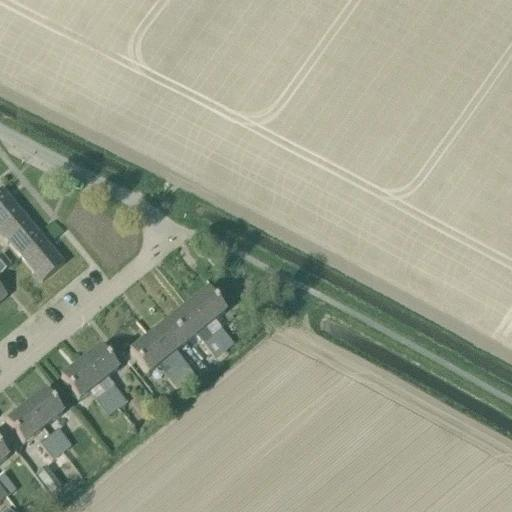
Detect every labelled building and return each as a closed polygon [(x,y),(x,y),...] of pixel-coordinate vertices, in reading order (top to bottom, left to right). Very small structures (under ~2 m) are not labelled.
[(0,192),(0,236),(21,218),(0,193),(0,192)] [(43,244),(21,218),(0,236),(0,237),(21,262),(43,244)] [(63,268),(43,244),(21,262),(41,286),(63,268)] [(0,275),(10,267),(2,258),(0,259),(0,275)] [(206,294),(186,310),(211,340),(219,333),(213,325),(224,316),(206,294)] [(186,310),(167,325),(185,347),(195,339),(202,347),(211,340),(186,310)] [(167,325),(147,341),(172,371),(181,364),(174,356),(185,347),(167,325)] [(219,333),(211,340),(224,356),(232,349),(219,333)] [(211,340),(202,347),(215,363),(224,356),(211,340)] [(147,341),(128,356),(146,378),(156,370),(163,378),(172,371),(147,341)] [(99,351),(79,367),(97,389),(103,397),(112,390),(106,382),(117,374),(99,351)] [(181,364),(172,371),(185,387),(194,380),(181,364)] [(79,367),(59,382),(77,405),(88,396),(94,404),(103,397),(97,389),(79,367)] [(172,371),(163,378),(176,394),(185,387),(172,371)] [(112,390),(103,397),(116,414),(125,406),(112,390)] [(43,395),(24,411),(42,433),(48,441),(57,434),(51,426),(61,418),(43,395)] [(103,397),(94,404),(107,421),(116,414),(103,397)] [(24,411),(4,426),(22,449),(42,433),(24,411)] [(57,434),(48,441),(61,457),(70,450),(57,434)] [(48,441),(39,448),(52,464),(61,457),(48,441)] [(45,471),(35,478),(49,497),(59,490),(45,471)] [(2,478),(0,479),(0,493),(6,501),(15,494),(2,478)]
